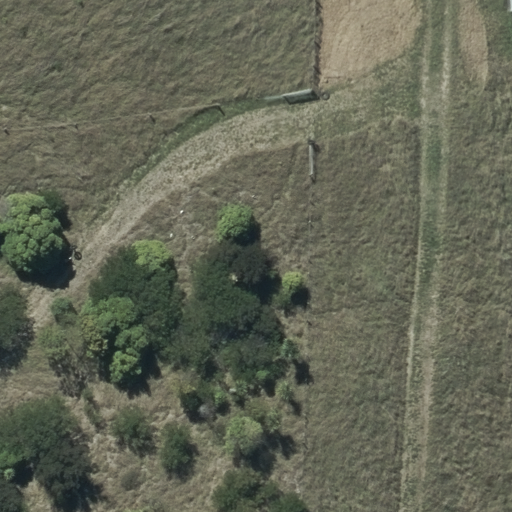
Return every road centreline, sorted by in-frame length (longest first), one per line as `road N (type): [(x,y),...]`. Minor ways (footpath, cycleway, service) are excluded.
road 1 (track): [(0,363),(170,174),(262,135),(328,159),(386,61),(423,24)]
road 2 (track): [(424,0),(397,511)]
